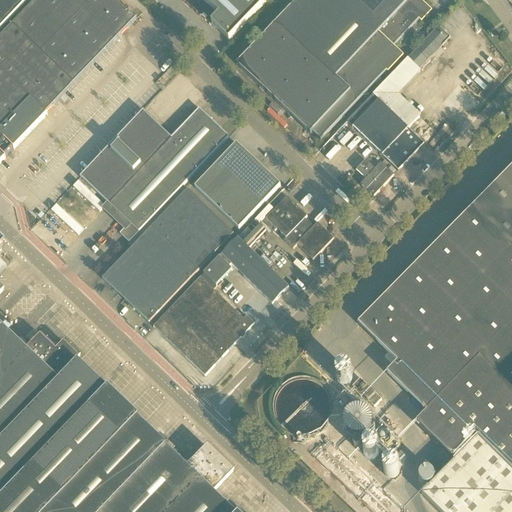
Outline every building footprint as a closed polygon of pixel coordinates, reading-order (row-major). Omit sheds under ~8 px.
[(0,132),(31,100),(46,114),(74,85),(137,20),(116,0),(36,0),(0,38),(0,132)] [(0,0),(0,30),(29,0),(0,0)] [(202,0),(220,16),(211,25),(229,42),(269,0),(202,0)] [(299,0),(298,2),(380,79),(401,57),(435,21),(426,13),(412,0),(409,0),(407,2),(404,0),(299,0)] [(321,141),(380,79),(298,2),(237,65),(289,114),(304,129),(310,135),(312,133),(321,141)] [(408,59),(420,71),(450,39),(438,27),(408,59)] [(482,41),(476,46),(494,68),(500,64),(482,41)] [(424,145),(408,130),(373,96),(352,118),(387,151),(382,156),(398,172),(424,145)] [(46,114),(31,100),(0,132),(0,164),(5,159),(6,160),(5,159),(8,156),(10,158),(12,155),(11,153),(13,150),(14,151),(15,151),(14,150),(47,115),(46,114)] [(229,138),(200,110),(199,110),(172,139),(143,112),(80,179),(81,179),(129,224),(120,235),(129,244),(229,138)] [(195,189),(239,231),(281,187),(237,145),(195,189)] [(394,177),(381,164),(375,170),(366,161),(356,171),(366,180),(361,186),(374,198),(394,177)] [(511,511),(511,169),(359,325),(398,363),(387,374),(426,413),(416,424),(455,462),(447,470),(435,458),(427,466),(440,478),(422,496),(438,511),(511,511)] [(39,183),(23,200),(40,216),(57,199),(39,183)] [(79,183),(74,188),(100,213),(105,207),(79,183)] [(102,280),(103,280),(149,324),(233,235),(187,190),(102,280)] [(286,239),(305,220),(307,218),(287,198),(266,220),(286,239)] [(57,206),(52,212),(78,236),(84,231),(57,206)] [(334,240),(318,224),(314,228),(305,220),(286,239),(284,241),(293,250),(297,247),(313,262),(334,240)] [(239,238),(244,243),(253,233),(248,228),(239,238)] [(272,306),(289,288),(238,238),(203,275),(216,288),(232,272),(229,269),(232,266),(272,306)] [(201,278),(154,328),(205,377),(241,339),(243,339),(245,337),(245,335),(255,325),(247,318),(245,320),(201,278)] [(0,456),(83,370),(75,362),(79,358),(79,357),(63,342),(55,350),(39,335),(33,341),(32,340),(28,343),(30,345),(24,351),(0,328),(0,294),(3,292),(0,289),(0,456)] [(382,401),(349,369),(342,362),(328,377),(350,399),(357,391),(375,408),(382,401)] [(154,439),(83,370),(0,456),(0,511),(230,511),(212,494),(233,473),(206,447),(185,468),(169,453),(154,439)] [(362,409),(360,408),(357,408),(354,408),(352,409),(349,410),(347,412),(345,414),(344,417),(343,419),(343,422),(343,425),(344,427),(345,430),(347,432),(349,434),(352,435),(354,436),(357,436),(360,436),(362,435),(365,434),(367,432),(369,430),(370,427),(371,424),(371,422),(371,419),(370,417),(369,414),(367,412),(365,410),(362,409)] [(385,430),(384,430),(383,430),(382,430),(381,430),(379,431),(378,432),(377,434),(377,435),(377,436),(377,437),(377,438),(378,439),(379,440),(379,441),(381,441),(382,442),(383,442),(384,442),(385,441),(386,441),(387,440),(388,439),(388,438),(389,437),(389,436),(389,435),(388,434),(388,432),(387,431),(386,431),(385,430)] [(169,453),(174,448),(159,434),(154,439),(169,453)] [(359,441),(358,440),(357,440),(355,441),(354,441),(353,442),(353,443),(353,445),(353,446),(353,447),(354,448),(355,448),(356,449),(357,449),(358,449),(359,449),(360,448),(361,448),(361,447),(362,446),(362,444),(361,443),(361,442),(360,442),(359,441)] [(393,441),(384,450),(390,456),(400,448),(393,441)] [(374,446),(372,445),(371,445),(370,445),(368,446),(367,447),(366,448),(365,449),(364,450),(364,452),(363,453),(364,454),(364,456),(365,457),(366,458),(367,459),(368,460),(370,460),(371,460),(372,460),(374,460),(375,459),(376,458),(377,457),(378,456),(378,454),(379,453),(378,452),(378,450),(377,449),(376,448),(375,447),(374,446)] [(395,464),(393,464),(391,463),(389,464),(387,465),(385,467),(384,469),(384,471),(384,473),(384,475),(386,477),(387,478),(389,479),(391,479),(393,479),(395,479),(396,478),(398,477),(399,475),(400,473),(400,471),(399,469),(398,467),(397,466),(395,464)] [(431,471),(429,470),(426,470),(424,470),(422,471),(420,473),(419,475),(419,478),(419,479),(420,481),(421,483),(423,484),(425,485),(427,486),(428,486),(430,485),(432,484),(433,483),(434,481),(435,479),(435,477),(435,475),(434,473),(433,472),(431,471)]
